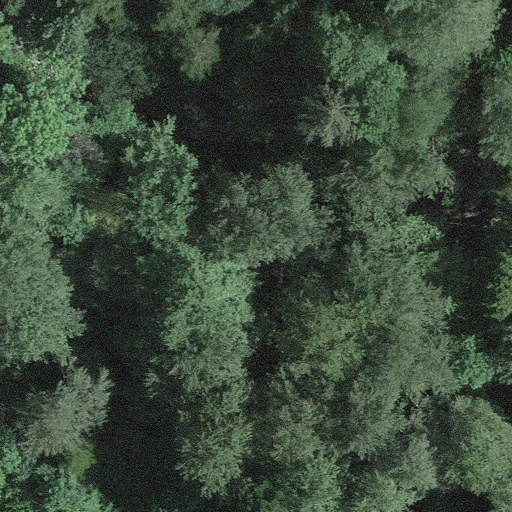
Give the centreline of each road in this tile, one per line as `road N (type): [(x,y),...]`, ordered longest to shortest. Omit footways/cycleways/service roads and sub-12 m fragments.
road 1 (track): [(0,234),(462,328),(511,330)]
road 2 (track): [(0,429),(148,511)]
